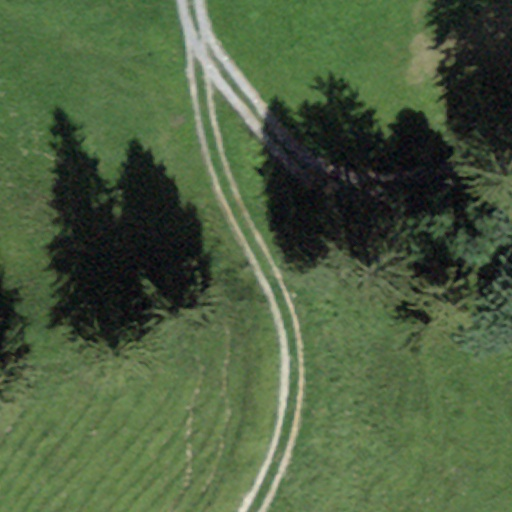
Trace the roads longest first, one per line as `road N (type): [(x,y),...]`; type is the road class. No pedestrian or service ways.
road 1 (track): [(233,511),(255,471),(278,387),(269,314),(226,216),(204,136),(191,31)]
road 2 (track): [(511,171),(438,181),(322,171),(259,129),(191,31),(189,0)]
